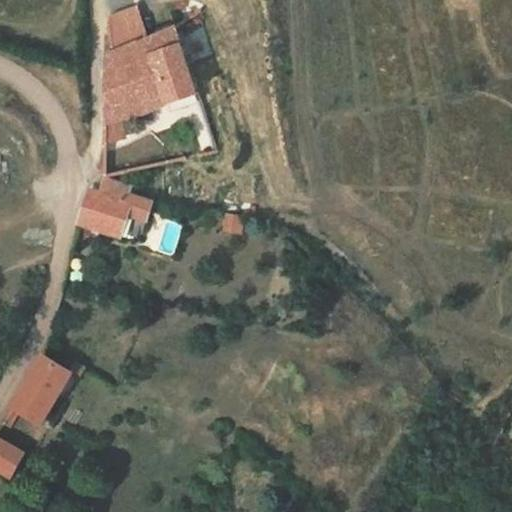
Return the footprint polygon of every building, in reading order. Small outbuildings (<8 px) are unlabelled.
[(124,58),(118,59),(115,126),(179,106),(208,95),(192,48),(187,30),(152,46),(124,58)] [(138,196),(139,189),(115,181),(110,196),(96,192),(90,210),(86,223),(128,234),(134,212),(138,196)] [(158,201),(138,196),(134,212),(154,217),(158,201)] [(234,211),(223,211),(223,218),(220,218),(220,226),(222,226),(222,229),(240,229),(240,219),(234,219),(234,211)] [(54,424),(86,372),(53,354),(23,405),(54,424)] [(91,364),(86,372),(94,377),(99,368),(91,364)] [(0,466),(16,475),(30,450),(0,434),(0,466)]
